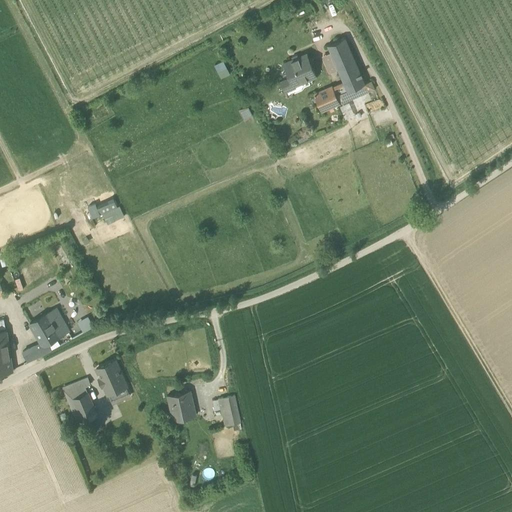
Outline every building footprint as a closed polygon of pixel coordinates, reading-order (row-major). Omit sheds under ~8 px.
[(328,45),(343,82),(347,91),(364,83),(362,78),(345,38),(328,45)] [(307,54),(295,59),(304,81),(307,80),(318,75),(317,73),(315,74),(307,54)] [(214,63),(221,77),(229,72),(222,58),(214,63)] [(298,84),(304,81),(295,59),(284,63),(290,77),(280,81),(287,97),(296,93),(293,86),(298,84)] [(370,75),(362,78),(364,83),(368,92),(376,88),(370,75)] [(341,93),(347,91),(343,82),(332,86),(336,95),(341,93)] [(347,91),(341,93),(345,101),(368,92),(364,83),(347,91)] [(320,111),(339,103),(336,95),(332,86),(313,94),(320,111)] [(339,103),(345,101),(341,93),(336,95),(339,103)] [(354,99),(340,105),(346,119),(360,113),(354,99)] [(248,106),(240,110),(244,118),(252,114),(248,106)] [(107,223),(124,216),(120,205),(102,212),(107,223)] [(56,338),(69,330),(56,308),(30,323),(41,342),(42,346),(44,345),(47,343),(56,338)] [(88,316),(78,322),(83,333),(94,327),(88,316)] [(0,371),(12,370),(6,331),(0,332),(0,371)] [(56,338),(47,343),(52,350),(60,345),(56,338)] [(48,352),(44,345),(42,346),(41,342),(23,351),(28,362),(42,356),(48,352)] [(108,394),(126,386),(115,361),(97,369),(101,378),(104,386),(108,394)] [(64,389),(78,424),(97,416),(85,387),(90,385),(87,379),(64,389)] [(130,396),(126,386),(108,394),(112,404),(130,396)] [(167,396),(170,412),(194,407),(190,391),(167,396)] [(234,396),(218,399),(218,400),(220,410),(222,417),(223,416),(226,426),(240,423),(234,396)] [(196,415),(194,407),(170,412),(173,421),(196,415)]
